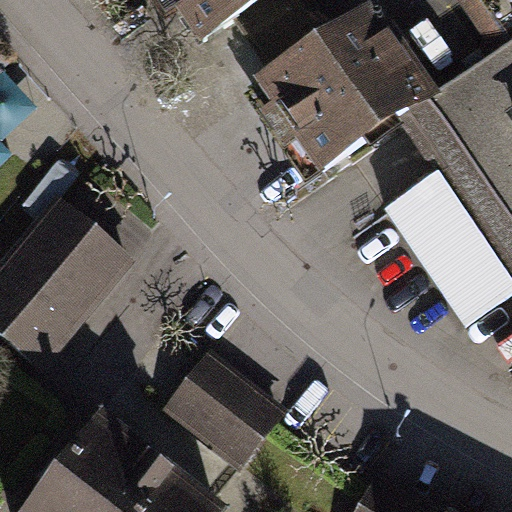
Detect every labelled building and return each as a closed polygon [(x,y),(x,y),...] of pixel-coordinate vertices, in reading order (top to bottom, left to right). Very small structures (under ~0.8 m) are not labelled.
[(165,0),(199,48),(234,23),(275,82),(254,97),(315,183),(409,116),(440,96),(382,11),(344,37),(318,0),(165,0)] [(511,0),(455,0),(496,55),(511,44),(511,0)] [(511,44),(496,55),(440,96),(409,116),(511,263),(511,44)] [(511,269),(444,171),(390,208),(470,325),(511,296),(511,269)] [(55,199),(0,266),(0,344),(40,379),(135,262),(55,199)] [(218,350),(171,407),(247,469),(294,412),(218,350)] [(217,511),(95,415),(21,511),(217,511)] [(447,511),(380,475),(355,511),(447,511)]
